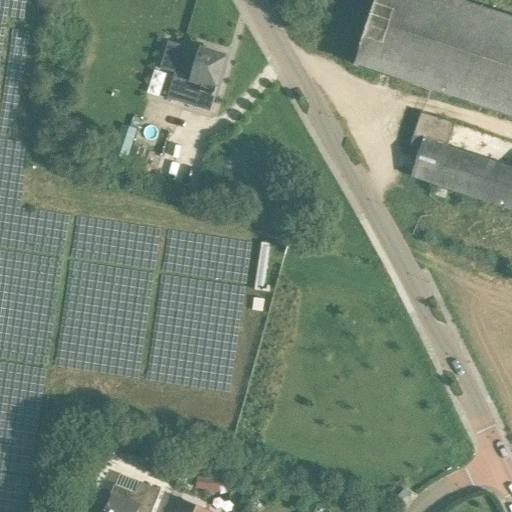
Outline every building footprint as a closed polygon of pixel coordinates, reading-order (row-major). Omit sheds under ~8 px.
[(511,117),(511,20),(450,0),(377,0),(356,66),(511,117)] [(211,112),(227,57),(213,53),(211,51),(207,49),(204,50),(200,49),(183,104),(211,112)] [(511,168),(447,147),(455,125),(422,113),(410,147),(420,151),(411,178),(511,211),(511,168)] [(157,460),(150,477),(173,486),(180,469),(157,460)] [(200,486),(223,485),(222,476),(200,477),(200,486)] [(152,511),(161,491),(142,484),(132,497),(114,489),(104,511),(152,511)] [(206,511),(180,501),(175,511),(206,511)]
